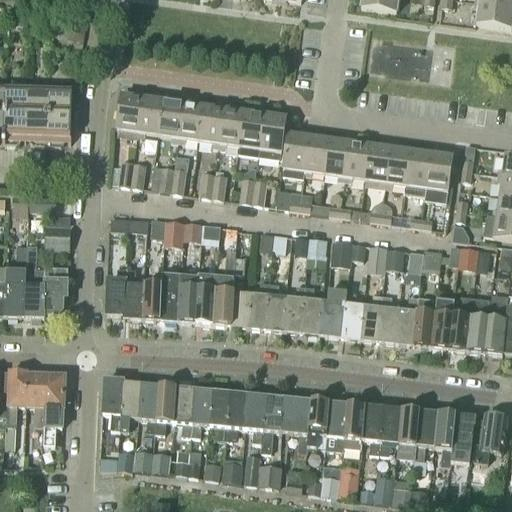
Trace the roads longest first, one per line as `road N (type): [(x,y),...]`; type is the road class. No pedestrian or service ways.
road 1 (residential): [(85,361),(307,375),(511,401)]
road 2 (residential): [(337,0),(324,99),(329,118),(511,145)]
road 3 (residential): [(90,181),(106,0)]
road 4 (residential): [(85,361),(90,181)]
road 5 (residential): [(84,511),(85,361)]
